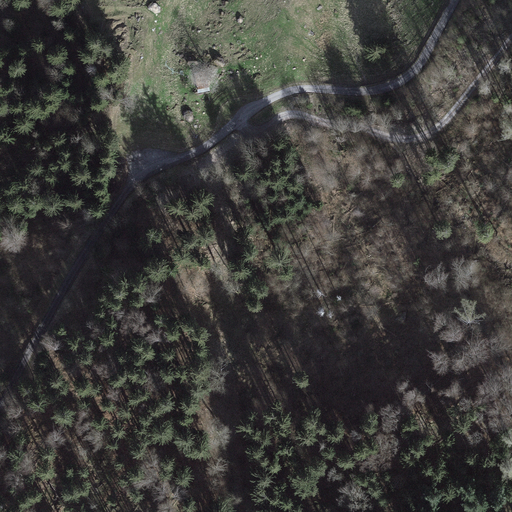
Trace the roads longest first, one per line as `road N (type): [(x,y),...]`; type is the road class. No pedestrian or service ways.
road 1 (unclassified): [(456,0),(420,65),(392,85),(278,96),(186,158),(143,174)]
road 2 (unclassified): [(0,397),(118,196),(143,174)]
